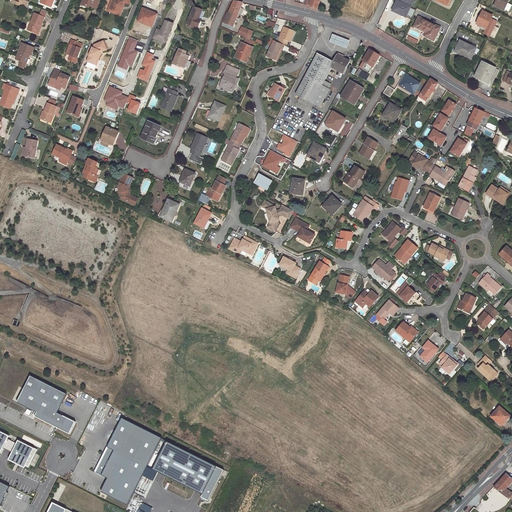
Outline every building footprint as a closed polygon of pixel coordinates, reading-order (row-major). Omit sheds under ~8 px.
[(81,4),(82,4),(88,6),(89,5),(90,5),(97,8),(100,0),(79,0),(79,3),(81,4)] [(113,0),(111,0),(107,10),(120,15),(125,2),(124,2),(122,6),(118,5),(116,10),(110,8),(113,0)] [(113,0),(110,8),(116,10),(118,5),(122,6),(124,2),(125,2),(129,4),(130,0),(113,0)] [(311,0),(309,6),(311,6),(317,8),(320,0),(311,0)] [(397,0),(393,10),(406,17),(413,0),(399,0),(399,1),(397,0)] [(497,0),(495,5),(504,10),(508,2),(509,0),(508,0),(497,0)] [(243,3),(234,1),(230,11),(229,13),(227,13),(225,18),(223,22),(225,22),(225,23),(233,27),(243,3)] [(198,21),(199,19),(202,10),(194,7),(187,23),(188,24),(196,27),(198,28),(201,22),(198,21)] [(143,8),(138,21),(152,27),(157,14),(143,8)] [(481,16),(476,25),(485,30),(492,15),(483,11),(481,16)] [(27,30),(36,34),(40,25),(41,26),(45,17),(35,13),(27,30)] [(440,27),(419,17),(414,26),(426,32),(424,36),(434,40),(440,27)] [(276,23),(269,20),(266,26),(273,29),(276,23)] [(156,29),(153,37),(166,42),(169,34),(173,23),(166,21),(162,31),(156,29)] [(283,43),(285,44),(286,45),(288,41),(289,39),(291,40),(295,31),(284,27),(277,41),(283,43)] [(239,35),(247,38),(248,36),(246,35),(247,31),(242,28),(239,35)] [(332,34),(329,41),(346,48),(349,40),(332,34)] [(99,58),(101,53),(100,52),(101,49),(102,50),(107,48),(104,40),(95,43),(93,47),(93,46),(87,60),(94,63),(96,57),(99,58)] [(277,41),(274,40),(267,56),(275,60),(283,43),(277,41)] [(82,44),(73,41),(71,45),(70,44),(68,49),(72,50),(70,56),(71,56),(70,60),(75,62),(81,48),(80,48),(82,44)] [(476,48),(460,41),(455,52),(471,59),(476,48)] [(240,51),(237,58),(246,62),(253,48),(242,42),(238,50),(240,51)] [(16,59),(20,61),(18,66),(22,68),(24,67),(28,57),(26,56),(27,53),(29,54),(31,55),(34,47),(22,43),(16,59)] [(278,61),(285,44),(283,43),(275,60),(278,61)] [(173,63),(183,67),(185,61),(187,62),(189,56),(186,55),(187,52),(179,48),(173,63)] [(370,50),(359,67),(369,73),(380,56),(370,50)] [(296,95),(300,97),(308,101),(320,107),(330,89),(322,85),(332,67),(343,73),(350,61),(343,58),(344,56),(339,53),(334,62),(317,53),(296,95)] [(475,77),(483,81),(484,79),(490,82),(491,80),(493,81),(499,70),(482,62),(475,77)] [(226,68),(237,74),(239,70),(227,65),(226,68)] [(235,78),(237,74),(226,68),(224,73),(226,74),(220,86),(230,91),(231,88),(233,90),(238,79),(235,78)] [(66,88),(70,77),(62,73),(62,72),(55,69),(52,75),(54,75),(53,78),(52,77),(50,82),(56,85),(55,87),(60,90),(62,86),(66,88)] [(359,69),(356,74),(366,81),(369,76),(359,69)] [(407,74),(400,85),(414,93),(420,84),(415,81),(416,79),(407,74)] [(422,93),(428,97),(429,98),(438,83),(431,79),(422,93)] [(355,104),(358,99),(356,98),(362,88),(351,81),(341,96),(355,104)] [(275,83),(272,88),(273,89),(270,96),(278,101),(285,88),(275,83)] [(0,104),(10,108),(12,103),(16,94),(17,94),(19,89),(6,84),(4,89),(5,89),(0,103),(0,104)] [(395,89),(388,85),(383,93),(390,97),(395,89)] [(176,96),(177,92),(169,88),(161,106),(171,111),(175,102),(174,102),(176,96)] [(356,98),(358,99),(364,89),(362,88),(356,98)] [(335,98),(332,103),(336,105),(340,97),(337,95),(335,98)] [(67,112),(76,116),(79,108),(81,109),(84,100),(74,96),(67,112)] [(308,101),(300,97),(298,101),(306,105),(308,101)] [(442,111),(449,115),(453,109),(456,104),(449,100),(442,111)] [(225,106),(215,102),(209,116),(219,121),(225,106)] [(48,103),(45,112),(42,119),(51,122),(57,107),(54,106),(49,103),(48,103)] [(391,103),(383,115),(394,122),(402,110),(391,103)] [(476,129),(485,112),(476,108),(467,125),(468,126),(474,128),(476,129)] [(333,111),(326,124),(338,131),(346,119),(333,111)] [(449,118),(441,113),(433,125),(441,130),(446,123),(449,118)] [(154,141),(155,139),(160,127),(149,122),(142,138),(146,140),(147,138),(154,141)] [(239,123),(230,141),(238,145),(240,142),(241,142),(245,136),(249,128),(239,123)] [(474,128),(468,126),(465,134),(470,136),(474,128)] [(107,127),(101,140),(103,140),(101,144),(108,147),(109,143),(113,144),(119,132),(107,127)] [(443,134),(433,129),(428,137),(441,145),(446,137),(443,134)] [(208,138),(204,136),(201,135),(197,133),(193,143),(195,144),(192,149),(191,152),(192,152),(199,156),(200,156),(208,138)] [(373,149),(374,150),(378,143),(368,137),(364,144),(365,145),(359,154),(367,158),(373,149)] [(467,144),(459,138),(457,141),(450,151),(459,157),(467,144)] [(28,139),(26,147),(25,156),(35,158),(38,141),(28,139)] [(238,145),(230,141),(229,144),(229,145),(222,160),(231,165),(235,157),(234,156),(238,149),(236,148),(238,145)] [(315,143),(308,155),(319,162),(326,149),(315,143)] [(68,149),(68,150),(67,151),(63,149),(64,148),(57,145),(53,154),(61,158),(60,160),(67,163),(73,152),(68,149)] [(415,164),(428,172),(432,165),(433,163),(430,161),(415,151),(409,160),(415,164)] [(199,156),(192,152),(189,159),(196,163),(199,156)] [(86,174),(84,177),(93,181),(96,175),(94,175),(97,168),(95,168),(98,162),(89,159),(83,173),(86,174)] [(349,172),(344,180),(354,186),(359,179),(360,180),(364,172),(355,166),(350,173),(349,172)] [(474,177),(477,170),(469,166),(459,186),(469,191),(473,183),(471,182),(474,177)] [(435,167),(431,174),(430,176),(440,182),(446,185),(455,171),(450,168),(447,173),(444,171),(436,167),(435,167)] [(195,174),(186,169),(180,182),(190,186),(195,174)] [(259,172),(253,182),(267,190),(273,180),(259,172)] [(133,178),(124,173),(120,182),(119,184),(118,184),(117,186),(119,187),(120,196),(122,196),(122,198),(135,205),(138,198),(131,195),(130,195),(129,195),(128,186),(129,187),(133,178)] [(219,175),(216,181),(223,185),(226,179),(219,175)] [(293,178),(291,193),(303,195),(305,180),(293,178)] [(206,195),(216,200),(220,193),(222,194),(226,186),(223,185),(216,181),(212,188),(211,188),(206,195)] [(405,189),(407,189),(408,185),(397,182),(396,182),(392,197),(402,200),(404,191),(405,189)] [(499,199),(498,200),(503,203),(510,193),(501,187),(499,189),(492,185),(486,194),(493,199),(494,197),(495,196),(499,199)] [(431,192),(427,201),(429,202),(426,208),(425,209),(433,212),(441,197),(431,192)] [(332,215),(336,211),(338,209),(342,205),(332,196),(323,206),(332,215)] [(362,221),(364,217),(366,215),(367,216),(373,207),(376,203),(375,203),(372,201),(365,196),(357,209),(353,215),(362,221)] [(451,214),(460,219),(464,211),(466,211),(469,204),(459,199),(451,214)] [(176,212),(180,204),(170,200),(167,207),(165,207),(161,216),(172,221),(175,215),(176,216),(177,213),(176,212)] [(293,211),(283,205),(280,210),(276,211),(275,206),(265,200),(262,206),(266,209),(268,213),(269,213),(270,217),(269,218),(270,222),(267,227),(274,230),(278,223),(278,220),(276,216),(278,215),(281,214),(289,219),(293,211)] [(202,208),(194,223),(204,228),(204,227),(208,220),(212,213),(202,208)] [(309,226),(296,218),(292,225),(301,231),(300,232),(298,237),(310,243),(315,235),(307,230),(309,226)] [(403,236),(408,231),(403,226),(401,228),(393,221),(386,230),(388,231),(384,235),(390,241),(387,244),(392,249),(399,241),(394,237),(398,232),(403,236)] [(337,238),(336,247),(346,248),(347,240),(351,241),(352,232),(342,231),(341,239),(337,238)] [(252,255),(258,243),(252,240),(252,242),(249,240),(249,239),(244,236),(241,242),(234,238),(229,248),(236,252),(238,248),(242,250),(252,255)] [(404,248),(396,257),(404,264),(418,248),(408,240),(402,247),(404,248)] [(436,255),(445,259),(449,251),(444,248),(443,250),(439,248),(440,247),(432,244),(428,251),(436,255)] [(508,260),(511,263),(511,250),(507,246),(500,254),(507,261),(508,260)] [(395,255),(396,257),(404,248),(402,247),(395,255)] [(296,278),(301,269),(295,266),(296,263),(291,261),(289,259),(284,257),(280,265),(288,269),(288,270),(291,272),(290,275),(296,278)] [(376,270),(381,275),(388,281),(395,273),(379,259),(373,267),(376,270)] [(325,274),(329,267),(327,265),(322,262),(320,261),(309,280),(316,284),(318,280),(323,273),(325,274)] [(442,284),(445,281),(443,279),(438,275),(434,272),(431,276),(433,278),(427,285),(431,289),(434,290),(435,291),(438,287),(441,283),(442,284)] [(488,279),(490,277),(490,276),(487,274),(479,283),(488,291),(489,289),(495,294),(501,287),(493,279),(491,281),(488,279)] [(345,293),(351,299),(356,293),(347,285),(345,285),(347,276),(341,275),(337,291),(345,293)] [(403,291),(400,296),(407,302),(416,293),(408,286),(413,280),(410,277),(400,289),(403,291)] [(364,291),(356,301),(363,308),(366,304),(370,307),(379,297),(372,291),(368,294),(364,291)] [(466,293),(463,301),(460,308),(469,313),(476,298),(466,293)] [(389,300),(378,314),(384,319),(390,313),(393,315),(399,308),(389,300)] [(491,305),(490,304),(478,318),(479,319),(491,305)] [(498,312),(495,309),(491,305),(479,319),(480,320),(476,323),(483,329),(498,312)] [(384,319),(378,314),(377,316),(377,319),(384,325),(387,322),(384,319)] [(396,330),(403,336),(404,335),(411,341),(418,332),(413,328),(412,329),(410,328),(403,322),(396,330)] [(511,346),(511,332),(509,330),(502,337),(507,343),(509,341),(511,344),(511,345),(511,346)] [(420,356),(427,362),(438,349),(435,346),(428,340),(422,347),(422,348),(425,350),(420,356)] [(449,359),(450,358),(447,355),(446,355),(442,360),(439,363),(443,366),(442,367),(441,367),(449,374),(458,363),(453,359),(452,360),(452,361),(449,359)] [(491,361),(486,356),(479,364),(482,366),(479,369),(492,380),(494,378),(493,377),(497,374),(487,365),(491,361)] [(511,387),(511,379),(505,373),(503,375),(507,379),(505,381),(511,387)] [(58,412),(67,393),(31,375),(17,402),(37,412),(35,416),(70,433),(76,421),(58,412)] [(492,416),(500,424),(504,419),(506,421),(510,416),(500,407),(492,416)] [(128,505),(162,437),(122,417),(95,472),(108,478),(101,491),(128,505)] [(10,435),(0,430),(0,454),(1,455),(10,435)] [(36,448),(20,439),(10,457),(26,466),(36,448)] [(169,442),(155,469),(204,493),(202,497),(209,501),(225,470),(169,442)] [(504,477),(494,488),(498,491),(510,498),(511,494),(511,493),(505,489),(511,480),(511,478),(506,474),(504,477)] [(0,507),(5,497),(4,497),(10,486),(0,480),(0,507)] [(73,511),(56,503),(51,511),(73,511)]
